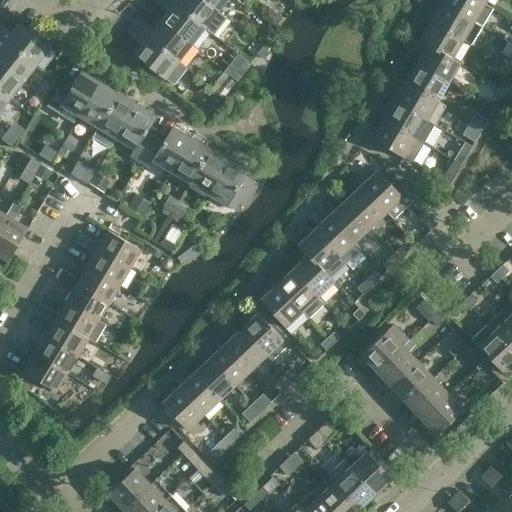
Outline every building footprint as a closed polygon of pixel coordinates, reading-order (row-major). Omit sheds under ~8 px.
[(160,20),(191,44),(204,27),(169,0),(154,0),(168,11),(160,20)] [(226,17),(217,11),(203,0),(169,0),(204,27),(213,34),(226,17)] [(203,0),(217,11),(225,0),(203,0)] [(443,0),(442,3),(481,26),(492,8),(484,3),(479,0),(443,0)] [(431,21),(462,40),(462,39),(470,45),(481,26),(442,3),(431,21)] [(266,9),(259,18),(268,26),(276,16),(266,9)] [(132,24),(178,60),(191,44),(160,20),(153,29),(138,18),(132,24)] [(462,40),(431,21),(419,41),(427,46),(428,45),(450,58),(451,57),(462,40)] [(0,37),(36,65),(49,48),(18,23),(10,33),(0,24),(0,37)] [(178,60),(132,24),(126,32),(140,43),(133,53),(164,78),(178,60)] [(0,64),(22,82),(36,65),(0,37),(0,64)] [(417,63),(448,81),(459,62),(451,57),(450,58),(428,45),(427,46),(417,63)] [(501,64),(509,68),(511,63),(511,59),(506,56),(501,64)] [(406,82),(437,100),(448,81),(417,63),(406,82)] [(0,91),(9,98),(22,82),(0,64),(0,91)] [(509,68),(501,64),(496,71),(504,76),(509,68)] [(79,116),(99,82),(81,71),(72,86),(62,81),(47,106),(57,112),(61,105),(79,116)] [(99,82),(79,116),(97,127),(117,93),(99,82)] [(437,100),(406,82),(394,100),(426,119),(437,100)] [(506,89),(499,86),(498,85),(493,93),(501,97),(506,89)] [(0,109),(9,98),(0,91),(0,109)] [(117,93),(97,127),(115,138),(136,104),(117,93)] [(394,100),(383,119),(423,143),(434,124),(426,119),(394,100)] [(139,160),(154,135),(146,130),(155,116),(136,104),(115,138),(134,149),(131,155),(139,160)] [(42,121),(47,112),(40,108),(35,117),(42,121)] [(475,123),(483,128),(487,120),(479,115),(475,123)] [(412,162),(422,145),(423,143),(383,119),(372,139),(403,157),(412,162)] [(12,144),(24,127),(15,120),(2,137),(12,144)] [(483,128),(475,123),(470,131),(478,135),(483,128)] [(154,135),(139,160),(149,166),(153,160),(171,171),(191,138),(172,127),(164,141),(154,135)] [(61,146),(79,157),(86,145),(68,134),(61,146)] [(191,138),(171,171),(189,182),(209,149),(191,138)] [(209,149),(189,182),(207,193),(227,160),(209,149)] [(453,160),(461,165),(465,157),(457,153),(453,160)] [(41,164),(29,157),(22,169),(34,175),(41,164)] [(226,204),(246,171),(227,160),(207,193),(226,204)] [(461,165),(453,160),(442,177),(450,182),(461,165)] [(400,185),(396,190),(377,170),(367,180),(362,174),(355,180),(361,186),(386,212),(386,211),(393,219),(413,199),(400,185)] [(89,184),(103,193),(110,181),(96,172),(89,184)] [(345,200),(370,227),(386,212),(361,186),(345,200)] [(128,208),(142,216),(150,203),(136,194),(128,208)] [(171,211),(177,201),(169,196),(163,206),(171,211)] [(22,205),(14,200),(10,207),(18,212),(22,205)] [(370,227),(345,200),(336,209),(330,204),(324,209),(329,215),(354,241),(370,227)] [(177,201),(171,211),(181,217),(187,206),(177,201)] [(0,211),(0,231),(9,217),(13,220),(18,212),(10,207),(5,215),(0,211)] [(436,224),(424,212),(418,218),(430,231),(436,224)] [(314,230),(338,256),(354,241),(329,215),(314,230)] [(27,228),(13,220),(9,217),(0,231),(0,256),(8,261),(27,228)] [(141,250),(108,230),(97,248),(130,268),(141,250)] [(338,256),(314,230),(304,239),(299,233),(292,240),(297,245),(297,246),(307,256),(308,255),(322,271),(323,270),(338,256)] [(83,246),(88,237),(81,233),(76,241),(83,246)] [(88,237),(83,246),(91,250),(96,242),(88,237)] [(164,238),(159,246),(171,253),(176,245),(164,238)] [(181,265),(202,254),(194,244),(177,258),(181,265)] [(394,252),(400,259),(407,253),(400,246),(394,252)] [(86,266),(119,285),(130,268),(97,248),(86,266)] [(388,270),(394,265),(400,259),(394,252),(381,263),(388,270)] [(292,270),(317,296),(333,281),(323,270),(322,271),(308,255),(307,256),(292,270)] [(496,270),(502,276),(508,271),(502,264),(496,270)] [(119,285),(86,266),(76,283),(109,303),(119,285)] [(60,268),(57,272),(55,276),(62,281),(67,272),(60,268)] [(276,285),(301,311),(317,296),(292,270),(276,285)] [(502,276),(496,270),(489,276),(496,283),(502,276)] [(374,271),(363,282),(369,289),(380,278),(374,271)] [(70,285),(75,277),(67,272),(62,281),(70,285)] [(363,282),(362,282),(356,288),(362,294),(369,289),(363,282)] [(65,301),(98,321),(109,303),(76,283),(65,301)] [(284,327),(284,326),(301,311),(276,285),(260,300),(284,327)] [(464,299),(471,306),(477,300),(471,294),(464,299)] [(415,307),(429,321),(431,319),(437,313),(424,299),(415,307)] [(471,306),(464,299),(458,306),(464,312),(471,306)] [(98,321),(65,301),(55,318),(88,338),(94,342),(104,325),(98,321)] [(39,303),(34,311),(41,316),(46,307),(39,303)] [(49,320),(54,312),(46,307),(41,316),(49,320)] [(365,314),(358,307),(352,313),(358,320),(365,314)] [(511,349),(511,318),(510,316),(503,309),(487,324),(511,349)] [(286,346),(280,341),(282,339),(258,313),(241,328),(266,355),(271,360),(286,346)] [(431,319),(437,326),(444,320),(437,313),(431,319)] [(44,336),(77,356),(88,338),(55,318),(44,336)] [(367,361),(376,370),(402,346),(409,340),(393,323),(360,354),(361,354),(355,360),(361,367),(367,361)] [(471,339),(502,373),(511,363),(511,349),(487,324),(471,339)] [(225,343),(250,369),(266,355),(241,328),(225,343)] [(326,338),(332,344),(339,338),(332,332),(326,338)] [(77,356),(44,336),(34,353),(67,373),(77,356)] [(13,346),(20,351),(25,342),(18,338),(13,346)] [(332,344),(326,338),(320,344),(326,350),(332,344)] [(460,350),(467,344),(461,338),(455,345),(460,350)] [(28,355),(31,351),(33,347),(25,342),(20,351),(28,355)] [(209,358),(234,384),(250,369),(225,343),(209,358)] [(467,344),(460,350),(467,357),(473,351),(467,344)] [(380,387),(385,392),(386,393),(392,387),(391,386),(417,362),(402,346),(376,370),(386,381),(380,387)] [(67,373),(34,353),(23,372),(56,392),(67,373)] [(194,373),(218,399),(234,384),(209,358),(194,373)] [(482,373),(488,367),(482,360),(475,366),(482,373)] [(405,402),(432,377),(417,362),(391,386),(392,387),(405,402)] [(285,376),(292,382),(298,377),(291,370),(285,376)] [(178,388),(203,414),(218,399),(194,373),(178,388)] [(292,382),(285,376),(283,374),(272,384),(281,393),(292,382)] [(432,377),(405,402),(421,418),(447,393),(432,377)] [(203,414),(178,388),(161,403),(174,417),(170,421),(181,432),(185,428),(186,429),(203,414)] [(252,403),(260,412),(271,402),(262,393),(252,403)] [(454,429),(464,419),(459,413),(463,410),(447,393),(421,418),(436,434),(449,423),(454,429)] [(260,412),(252,403),(241,413),(250,422),(260,412)] [(316,431),(325,440),(334,432),(325,422),(316,431)] [(224,436),(230,443),(243,432),(236,425),(224,436)] [(156,465),(181,443),(169,430),(144,453),(156,465)] [(325,440),(316,431),(307,439),(316,449),(325,440)] [(215,457),(224,449),(230,443),(224,436),(209,450),(215,457)] [(182,453),(189,447),(183,441),(177,447),(182,453)] [(197,469),(203,462),(189,447),(182,453),(197,469)] [(371,447),(350,467),(375,493),(391,477),(376,461),(380,456),(371,447)] [(285,460),(294,470),(303,461),(294,452),(285,460)] [(334,482),(359,508),(375,493),(350,467),(343,459),(327,474),(334,482)] [(294,470),(285,460),(278,466),(287,476),(294,470)] [(203,462),(197,469),(212,484),(218,478),(203,462)] [(485,471),(496,481),(501,476),(490,466),(485,471)] [(108,492),(123,509),(149,484),(134,468),(108,492)] [(496,481),(485,471),(480,477),(490,487),(496,481)] [(126,511),(151,511),(170,494),(155,478),(149,484),(123,509),(126,511)] [(218,478),(212,484),(222,496),(229,490),(218,478)] [(318,496),(333,511),(354,511),(359,508),(334,482),(318,496)] [(255,492),(262,499),(268,493),(262,486),(255,492)] [(303,511),(333,511),(318,496),(311,490),(297,503),(303,510),(303,511)] [(451,495),(463,506),(468,501),(457,490),(451,495)] [(499,511),(511,511),(511,496),(507,491),(493,506),(499,511)] [(249,511),(255,505),(262,499),(255,492),(243,504),(249,511)] [(170,494),(151,511),(182,511),(185,510),(170,494)] [(457,511),(463,506),(451,495),(446,501),(457,511)] [(297,503),(287,511),(303,511),(303,510),(297,503)]
